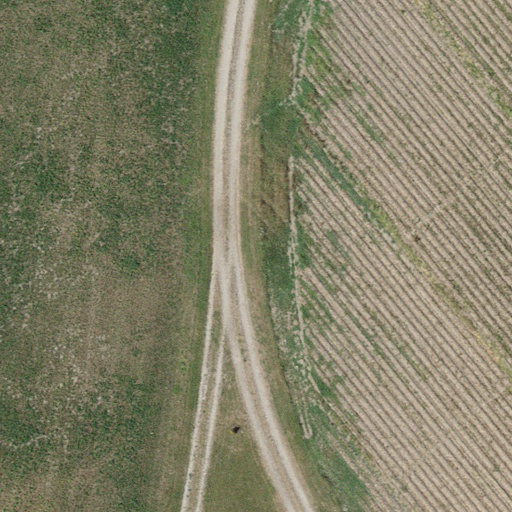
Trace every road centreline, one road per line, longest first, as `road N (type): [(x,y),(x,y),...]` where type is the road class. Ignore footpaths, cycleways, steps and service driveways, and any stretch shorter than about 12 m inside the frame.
road 1 (track): [(244,0),(233,65),(227,279),(251,389),(302,511)]
road 2 (track): [(227,279),(195,511)]
